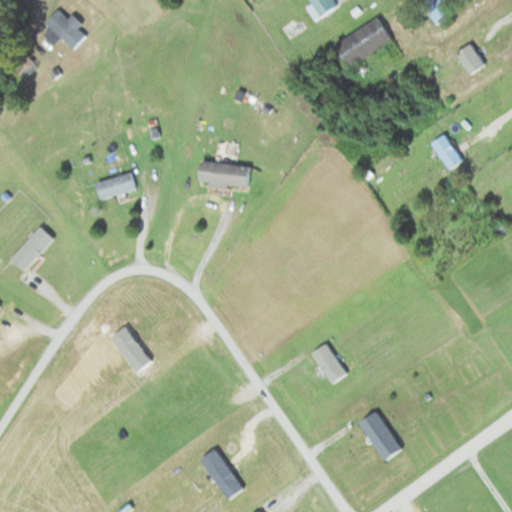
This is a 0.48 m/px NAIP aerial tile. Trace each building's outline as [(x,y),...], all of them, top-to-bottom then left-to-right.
[(307,6),(315,19),(337,6),(333,0),(311,0),(312,2),(307,6)] [(420,0),(437,24),(455,12),(446,0),(420,0)] [(392,39),(379,16),(334,43),(348,66),(392,39)] [(457,46),(480,75),(492,65),(469,37),(457,46)] [(271,145),(226,127),(223,135),(268,153),(271,145)] [(247,183),(249,165),(203,159),(201,178),(247,183)] [(100,196),(135,188),(131,170),(96,178),(100,196)] [(251,224),(253,213),(204,205),(202,216),(251,224)] [(499,233),(506,227),(500,219),(493,225),(499,233)]
